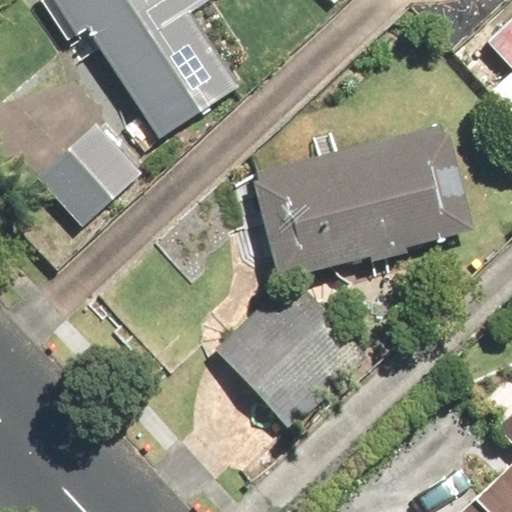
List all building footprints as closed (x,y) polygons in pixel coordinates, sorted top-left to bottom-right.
[(212,0),(60,0),(155,143),(237,90),(188,16),(212,0)] [(353,0),(321,0),(335,16),(353,0)] [(511,14),(485,40),(511,69),(511,14)] [(142,177),(95,124),(32,180),(79,233),(142,177)] [(445,127),(246,175),(273,285),(472,237),(445,127)] [(357,360),(293,286),(211,358),(276,431),(357,360)] [(511,464),(460,511),(511,511),(511,412),(492,431),(511,452),(511,464)]
